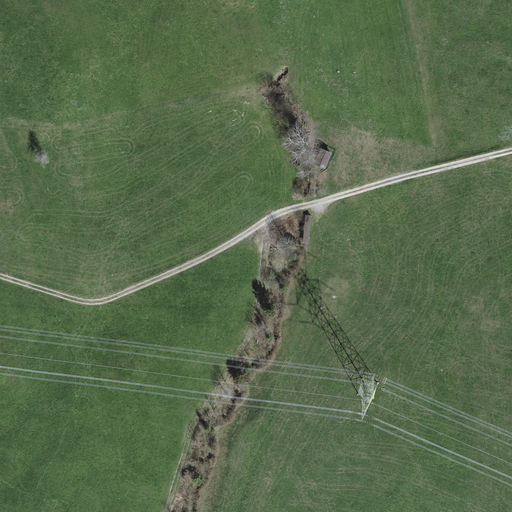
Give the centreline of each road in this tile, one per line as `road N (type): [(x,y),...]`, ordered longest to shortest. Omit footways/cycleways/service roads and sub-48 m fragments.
road 1 (track): [(511,151),(282,211),(209,254),(95,302),(0,276)]
road 2 (track): [(166,511),(195,420),(258,319),(263,222)]
